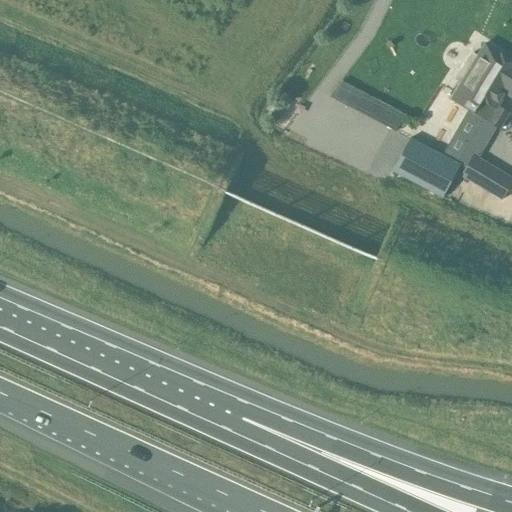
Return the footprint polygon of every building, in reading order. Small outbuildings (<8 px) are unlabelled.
[(448,96),(474,113),(474,112),(509,58),(484,42),(476,56),(472,54),(460,73),(462,74),(448,96)] [(511,60),(509,58),(474,112),(485,119),(485,120),(500,129),(510,112),(498,105),(506,93),(511,96),(511,60)] [(460,164),(456,162),(443,155),(410,138),(393,170),(443,197),(460,164)] [(511,183),(511,177),(473,154),(461,175),(502,200),(511,183)] [(511,222),(511,187),(505,203),(511,206),(511,207),(510,213),(493,206),(490,213),(511,222)]
